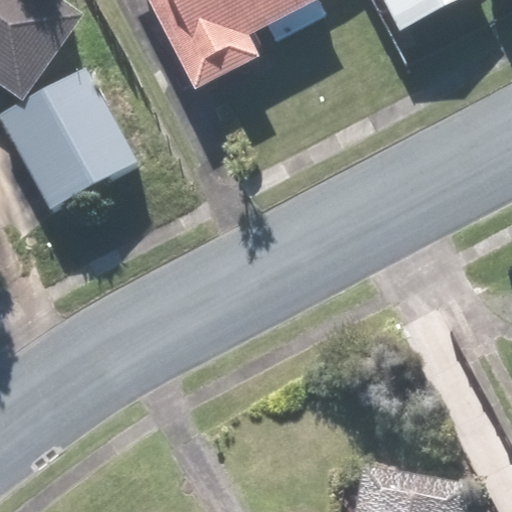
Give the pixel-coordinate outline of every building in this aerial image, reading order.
[(93,22),(62,0),(0,0),(0,87),(29,109),(93,22)] [(270,65),(259,45),(336,3),(334,0),(152,0),(206,99),(270,65)] [(387,0),(409,41),(483,0),(387,0)] [(92,73),(4,125),(61,220),(149,168),(92,73)] [(465,511),(468,483),(359,472),(355,511),(465,511)]
